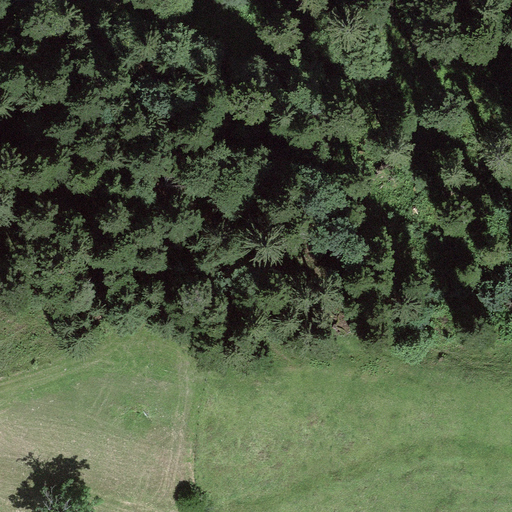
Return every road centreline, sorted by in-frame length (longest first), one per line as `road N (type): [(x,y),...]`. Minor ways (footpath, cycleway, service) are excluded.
road 1 (track): [(94,0),(267,45),(379,89),(511,62)]
road 2 (track): [(511,453),(466,445),(403,451),(227,511)]
road 3 (track): [(145,511),(0,477)]
